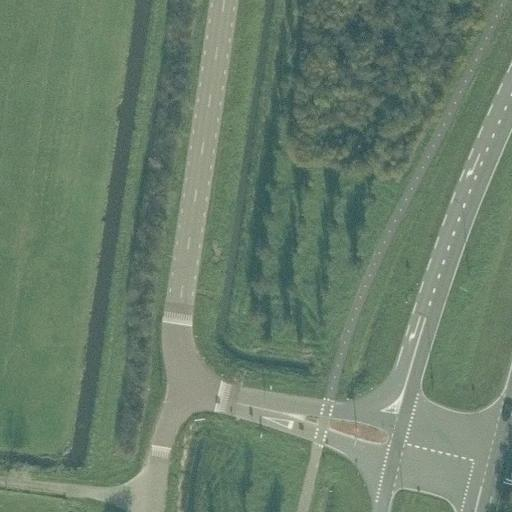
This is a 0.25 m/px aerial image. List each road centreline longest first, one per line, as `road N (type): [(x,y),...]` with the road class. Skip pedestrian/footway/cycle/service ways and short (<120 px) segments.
road 1 (secondary): [(193,377),(181,357),(178,322),(224,0)]
road 2 (primary): [(511,107),(446,273),(402,422)]
road 3 (unclassified): [(154,511),(165,423),(193,377)]
road 4 (secondary): [(266,408),(319,435),(394,456)]
road 5 (secondary): [(402,422),(327,408),(266,408)]
